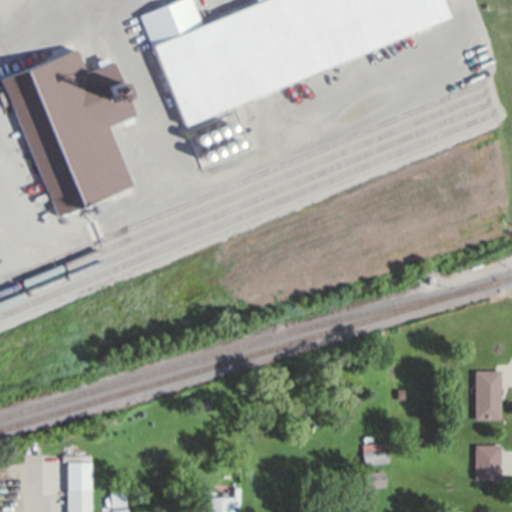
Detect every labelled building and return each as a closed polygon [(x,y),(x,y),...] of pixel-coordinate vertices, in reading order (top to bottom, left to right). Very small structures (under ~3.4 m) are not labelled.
[(438,0),(446,18),(181,128),(148,49),(136,19),(183,0),(186,0),(198,29),(267,0),(438,0)] [(69,51),(79,73),(107,60),(133,118),(104,131),(128,187),(60,217),(1,81),(69,51)] [(474,372),(501,372),(501,421),(475,422),(474,372)] [(389,463),(365,466),(363,452),(363,445),(385,442),(386,449),(387,449),(389,463)] [(501,447),(500,481),(474,481),(475,447),(501,447)] [(91,457),(91,511),(67,511),(67,463),(62,463),(62,457),(91,457)] [(366,474),(384,471),(386,487),(368,490),(366,474)] [(110,494),(125,493),(126,506),(111,508),(110,494)] [(205,511),(205,500),(233,500),(232,511),(205,511)]
